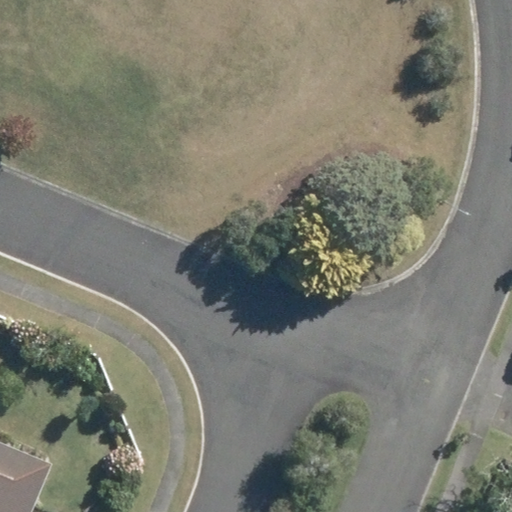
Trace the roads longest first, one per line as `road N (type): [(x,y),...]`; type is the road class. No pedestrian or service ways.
road 1 (residential): [(288,327),(0,204)]
road 2 (residential): [(440,307),(368,511)]
road 3 (residential): [(511,117),(480,251),(440,307)]
road 4 (residential): [(213,511),(288,327)]
road 5 (residential): [(440,307),(362,341),(325,341),(288,327)]
